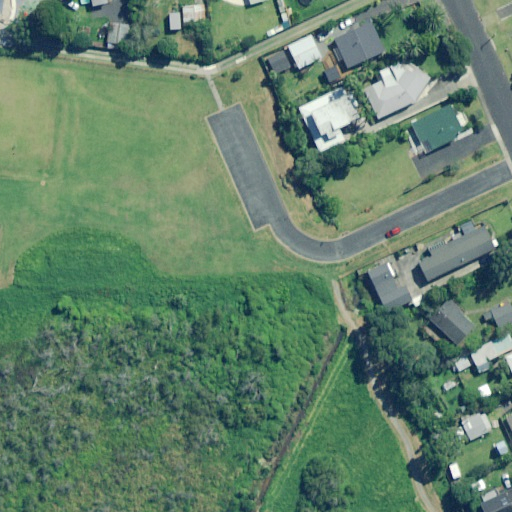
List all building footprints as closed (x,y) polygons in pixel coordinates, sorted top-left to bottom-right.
[(80,0),(82,9),(108,5),(106,0),(80,0)] [(207,28),(207,6),(183,6),(183,28),(207,28)] [(180,14),(169,15),(170,31),(181,31),(180,14)] [(386,53),(374,27),(356,34),(335,44),(347,70),(386,53)] [(322,60),(311,37),(288,48),(300,71),(322,60)] [(291,68),(283,52),(267,59),(275,76),(291,68)] [(367,90),(380,119),(417,102),(432,79),(397,56),(378,85),(367,90)] [(357,110),(360,108),(353,94),(349,95),(346,88),(300,110),(321,154),(340,145),(337,139),(354,131),(351,124),(362,119),(357,110)] [(465,135),(452,107),(405,129),(411,141),(405,144),(413,161),(465,135)] [(495,250),(485,228),(417,259),(428,282),(495,250)] [(402,276),(393,259),(366,273),(387,315),(412,302),(405,287),(400,290),(395,280),(402,276)] [(476,329),(452,302),(432,321),(456,347),(476,329)] [(511,322),(511,309),(510,304),(494,312),(501,328),(511,322)] [(471,353),(481,375),(493,369),(490,361),(505,355),(511,370),(511,342),(509,335),(471,353)] [(471,367),(467,359),(455,365),(459,373),(471,367)] [(488,433),(478,412),(461,420),(471,442),(488,433)] [(509,454),(504,442),(493,447),(498,459),(509,454)] [(462,477),(456,465),(449,468),(454,480),(462,477)] [(511,511),(511,490),(500,496),(498,492),(477,502),(481,511),(511,511)]
